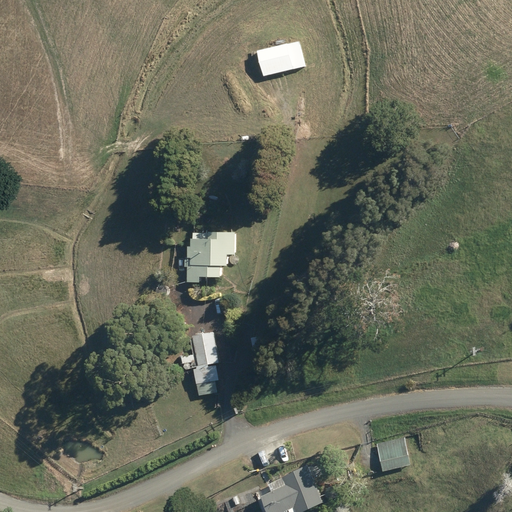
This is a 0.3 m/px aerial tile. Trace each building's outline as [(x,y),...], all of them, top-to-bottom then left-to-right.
[(301,43),(258,52),(259,56),(252,57),(255,73),(264,71),(266,77),(307,69),(301,43)] [(237,257),(237,232),(189,231),(189,248),(181,248),(180,283),(202,283),(203,279),(223,279),(224,267),(230,267),(231,256),(237,257)] [(222,363),(216,332),(181,338),(189,387),(222,381),(218,363),(222,363)] [(407,438),(377,443),(383,472),(412,466),(407,438)] [(309,465),(257,493),(267,511),(310,511),(329,502),(309,465)]
